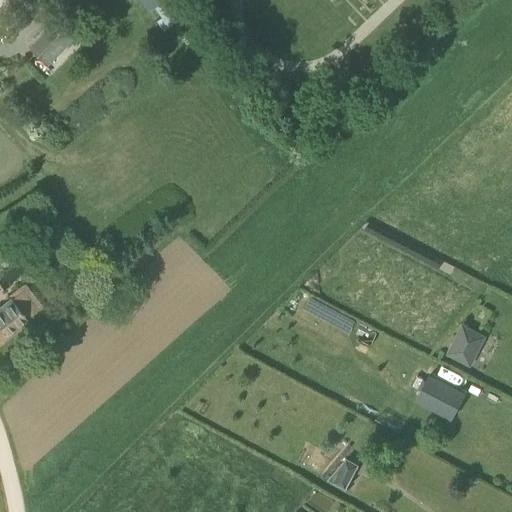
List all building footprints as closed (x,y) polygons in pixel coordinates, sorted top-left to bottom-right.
[(143,0),(165,30),(179,20),(164,0),(143,0)] [(56,19),(31,45),(48,62),(74,36),(56,19)] [(0,342),(28,320),(32,325),(47,313),(24,284),(9,296),(11,299),(0,307),(0,342)] [(471,368),(482,346),(475,342),(479,335),(465,328),(450,358),(471,368)] [(430,374),(417,399),(453,418),(465,393),(430,374)] [(336,471),(328,479),(333,482),(346,489),(351,479),(340,473),(339,472),(336,471)]
